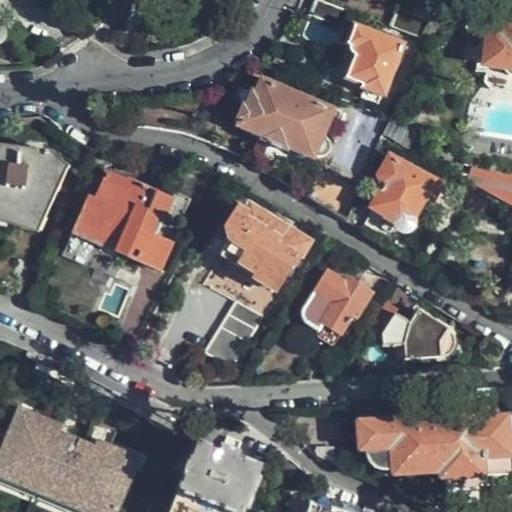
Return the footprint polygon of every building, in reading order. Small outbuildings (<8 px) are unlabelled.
[(211,0),(193,0),(192,8),(210,11),(211,0)] [(350,12),(319,0),(317,0),(312,17),(341,29),(345,26),(350,12)] [(423,40),(430,20),(400,8),(392,27),(423,40)] [(480,31),(483,12),(467,9),(465,29),(480,31)] [(511,23),(507,23),(508,15),(483,12),(480,31),(488,32),(483,65),(502,67),(502,69),(507,77),(511,77),(511,23)] [(387,95),(406,46),(354,25),(347,45),(358,50),(347,80),(362,86),(387,95)] [(488,32),(480,31),(475,73),(485,74),(484,83),(490,90),(511,92),(511,77),(507,77),(502,69),(502,67),(483,65),(488,32)] [(330,126),(335,111),(262,79),(256,95),(252,94),(246,111),(239,129),(263,139),(264,143),(267,144),(282,151),(288,154),(289,150),(314,162),(316,158),(322,161),(323,161),(330,156),(331,151),(331,144),(330,140),(325,137),(330,126)] [(387,95),(362,86),(361,88),(364,90),(362,98),(379,105),(382,96),(386,97),(387,95)] [(246,111),(252,94),(245,91),(244,91),(244,92),(243,92),(242,92),(241,93),(240,93),(239,94),(236,102),(236,103),(236,104),(236,105),(237,106),(237,107),(238,107),(238,108),(246,111)] [(344,114),(335,111),(330,126),(337,129),(344,114)] [(511,144),(465,137),(463,165),(511,177),(511,144)] [(0,220),(41,233),(72,165),(56,151),(0,143),(0,220)] [(282,151),(267,144),(261,157),(261,158),(261,159),(261,160),(262,160),(262,161),(263,161),(272,166),(273,166),(274,166),(275,165),(276,165),(282,151)] [(347,225),(364,235),(376,213),(389,219),(389,222),(399,227),(413,223),(426,198),(434,202),(441,187),(390,159),(379,177),(384,183),(387,185),(374,210),(358,202),(347,225)] [(347,225),(358,202),(362,189),(364,186),(332,172),(321,169),(309,200),(347,225)] [(179,228),(192,202),(175,195),(172,201),(132,182),(130,184),(109,175),(97,204),(88,200),(66,251),(87,261),(102,258),(105,250),(160,274),(181,230),(179,228)] [(310,245),(251,211),(249,214),(239,209),(227,232),(235,236),(225,255),(258,274),(254,281),(276,294),(291,269),(295,271),(310,245)] [(225,255),(235,236),(227,232),(223,229),(209,256),(254,281),(258,274),(225,255)] [(360,316),(372,297),(372,295),(349,280),(345,285),(328,274),(303,314),(306,325),(319,332),(316,339),(317,342),(329,348),(335,348),(355,313),(360,316)] [(108,311),(122,315),(130,287),(116,283),(108,311)] [(232,368),(263,316),(237,301),(206,352),(207,352),(232,368)] [(399,311),(387,302),(370,330),(382,338),(395,318),(399,311)] [(412,322),(410,327),(409,331),(405,344),(405,345),(407,361),(441,360),(441,343),(448,330),(417,314),(412,322)] [(395,318),(382,338),(384,347),(405,345),(405,344),(409,331),(410,327),(395,318)] [(451,331),(448,330),(441,343),(441,360),(444,360),(445,360),(447,360),(448,359),(451,359),(452,357),(454,356),(456,354),(457,352),(458,350),(458,349),(459,346),(459,344),(458,341),(458,339),(457,337),(456,335),(454,334),(453,332),(451,331)] [(0,482),(75,511),(121,511),(143,456),(100,439),(96,448),(60,434),(64,425),(21,409),(0,461),(0,482)] [(511,458),(508,417),(482,418),(480,414),(446,416),(405,418),(356,422),(358,451),(365,452),(366,457),(369,464),(374,467),(391,471),(392,476),(439,475),(440,479),(442,480),(446,481),(447,490),(479,489),(479,478),(486,478),(484,460),(511,458)] [(306,422),(308,441),(343,436),(340,417),(306,422)] [(242,511),(259,467),(237,459),(239,453),(223,448),(220,451),(198,443),(177,491),(180,492),(171,511),(242,511)] [(511,511),(511,496),(485,497),(482,511),(511,511)] [(345,511),(311,503),(308,511),(345,511)]
